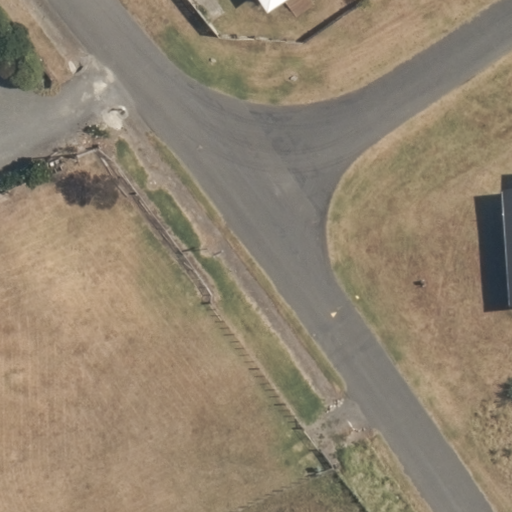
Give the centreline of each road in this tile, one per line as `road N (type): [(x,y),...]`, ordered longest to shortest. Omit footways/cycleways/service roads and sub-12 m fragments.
road 1 (tertiary): [(449,511),(204,177)]
road 2 (residential): [(204,177),(489,0)]
road 3 (tertiary): [(204,177),(74,0)]
